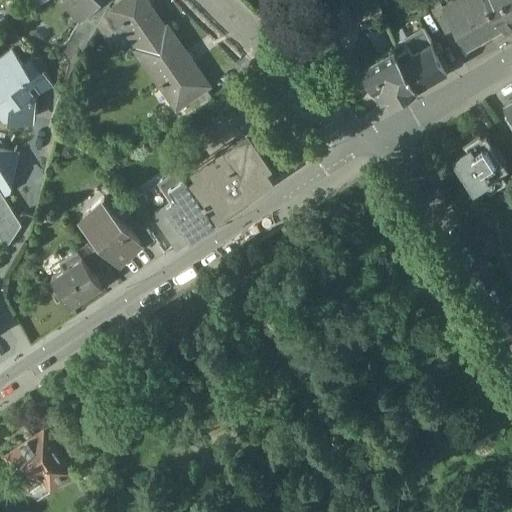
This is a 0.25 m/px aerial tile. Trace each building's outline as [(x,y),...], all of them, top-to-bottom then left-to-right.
[(31,0),(37,8),(50,0),(31,0)] [(106,0),(92,0),(82,18),(81,17),(61,47),(70,62),(65,77),(67,78),(98,22),(110,2),(106,0)] [(63,0),(81,17),(82,18),(92,0),(63,0)] [(165,26),(146,0),(120,0),(112,6),(110,3),(98,22),(111,40),(126,29),(137,45),(165,26)] [(378,0),(357,0),(365,15),(382,8),(378,0)] [(442,0),(430,0),(428,1),(437,16),(448,10),(442,0)] [(442,0),(463,36),(468,44),(503,24),(489,0),(442,0)] [(511,0),(489,0),(503,24),(505,28),(511,23),(511,0)] [(448,10),(437,16),(452,42),(463,36),(448,10)] [(186,52),(167,25),(165,26),(137,45),(135,47),(177,106),(206,86),(207,85),(184,53),(186,52)] [(424,27),(406,38),(409,43),(410,42),(413,50),(431,39),(424,27)] [(413,50),(410,42),(409,43),(404,46),(398,50),(418,85),(448,68),(438,51),(434,44),(431,39),(413,50)] [(404,46),(401,41),(394,44),(398,50),(404,46)] [(442,48),(438,41),(434,44),(438,51),(442,48)] [(394,44),(362,63),(376,87),(383,83),(389,95),(392,100),(418,85),(398,50),(394,44)] [(13,49),(0,58),(0,97),(11,112),(11,115),(32,116),(34,92),(28,85),(36,79),(23,62),(13,49)] [(54,82),(32,54),(23,62),(36,79),(42,86),(54,82)] [(383,83),(376,87),(382,99),(389,95),(383,83)] [(206,86),(181,104),(188,113),(212,96),(206,86)] [(254,100),(244,88),(236,94),(246,106),(254,100)] [(483,135),(480,131),(467,139),(469,143),(455,153),(474,184),(482,179),(489,191),(505,181),(498,169),(506,164),(486,133),(483,135)] [(249,139),(188,180),(216,219),(275,179),(249,139)] [(17,152),(0,148),(0,184),(12,177),(17,152)] [(174,199),(155,212),(178,245),(216,219),(188,180),(179,167),(160,180),(174,199)] [(12,177),(0,184),(0,188),(3,194),(9,190),(12,177)] [(0,215),(1,217),(13,210),(3,194),(0,188),(0,215)] [(131,225),(105,197),(82,218),(103,241),(119,258),(141,238),(131,225)] [(155,238),(141,218),(131,225),(141,238),(145,245),(155,238)] [(103,241),(94,249),(103,260),(110,267),(119,258),(103,241)] [(94,249),(87,242),(78,248),(93,270),(103,260),(94,249)] [(78,248),(60,260),(65,267),(52,275),(72,304),(102,284),(93,270),(78,248)] [(50,398),(39,406),(52,426),(63,418),(50,398)] [(44,430),(9,454),(30,485),(52,470),(59,480),(72,471),(44,430)]
